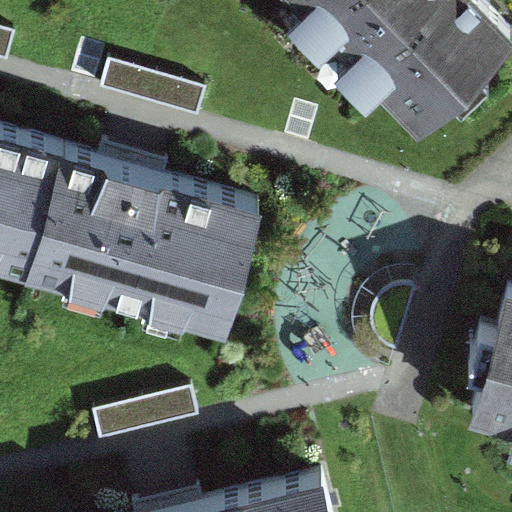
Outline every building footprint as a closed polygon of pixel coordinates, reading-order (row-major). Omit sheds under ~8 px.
[(511,22),(511,21),(491,0),(277,0),(400,129),(511,22)] [(0,117),(0,254),(25,262),(62,135),(0,117)] [(62,135),(25,262),(225,321),(263,194),(62,135)] [(511,283),(505,282),(467,412),(511,425),(511,283)] [(111,426),(204,400),(198,377),(105,403),(111,426)] [(335,511),(324,464),(130,511),(335,511)]
